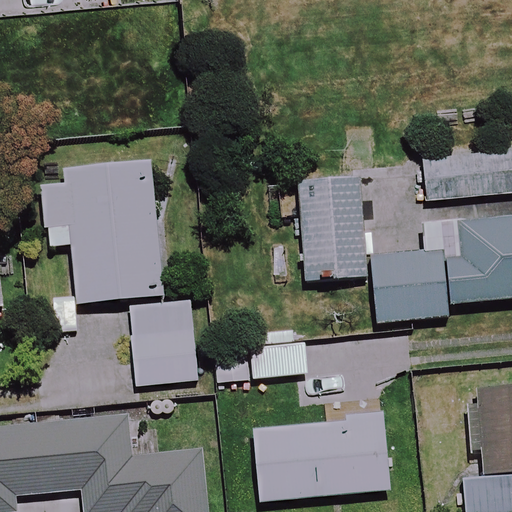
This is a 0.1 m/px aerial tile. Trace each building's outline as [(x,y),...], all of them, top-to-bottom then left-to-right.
[(511,156),(423,164),(426,205),(511,197),(511,156)] [(165,302),(159,165),(63,170),(65,225),(47,225),(49,251),(76,249),(79,306),(165,302)] [(365,281),(360,179),(302,183),(308,284),(365,281)] [(511,303),(511,223),(460,229),(463,253),(373,262),(380,326),(446,319),(445,310),(511,303)] [(198,384),(192,307),(132,311),(137,388),(198,384)] [(311,382),(310,347),(297,347),(297,333),(253,335),(254,359),(214,361),(216,387),(311,382)] [(511,511),(511,388),(480,391),(486,480),(464,482),(466,511),(511,511)] [(26,426),(0,428),(0,511),(21,511),(20,499),(84,492),(86,511),(210,511),(205,451),(139,458),(134,415),(26,426)] [(393,492),(386,420),(255,433),(262,506),(393,492)]
